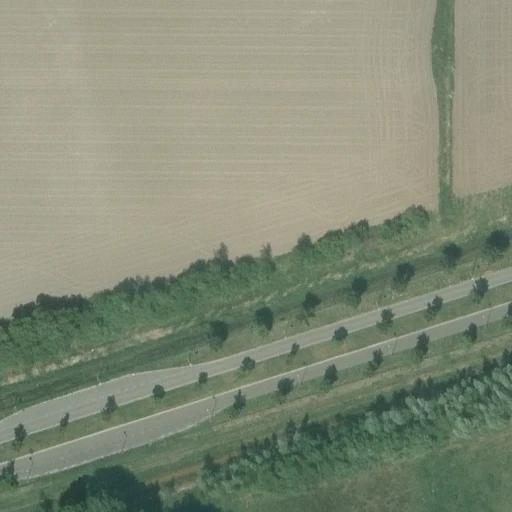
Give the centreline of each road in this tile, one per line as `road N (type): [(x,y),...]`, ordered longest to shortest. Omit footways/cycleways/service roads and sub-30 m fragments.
road 1 (tertiary): [(0,471),(511,309)]
road 2 (tertiary): [(511,273),(0,435)]
